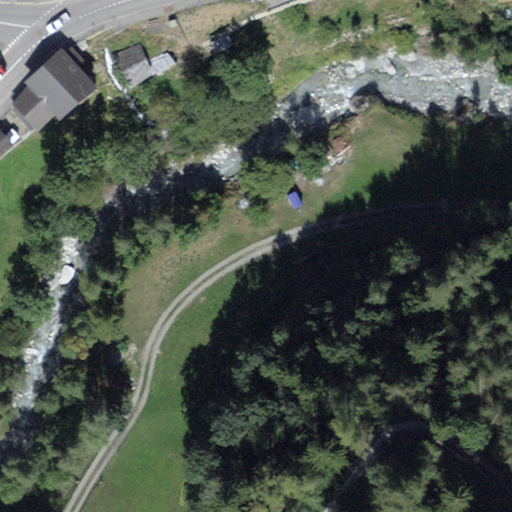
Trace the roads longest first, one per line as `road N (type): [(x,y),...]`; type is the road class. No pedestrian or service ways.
road 1 (track): [(70,511),(132,415),(171,305),(227,263),(277,234),(382,210),(511,201)]
road 2 (track): [(511,496),(462,447),(402,426),(368,439),(319,511)]
